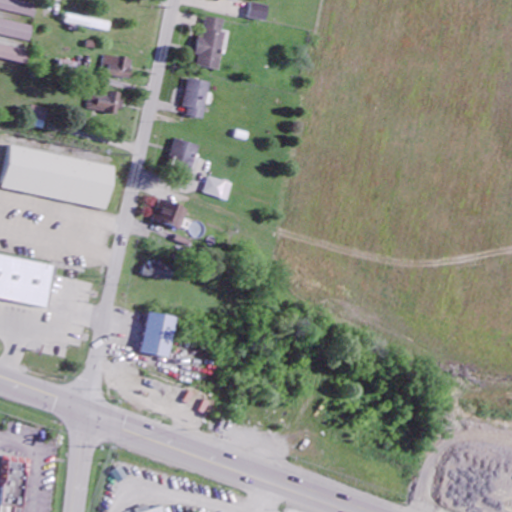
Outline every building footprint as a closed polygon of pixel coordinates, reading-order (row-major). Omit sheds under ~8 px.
[(0,0),(0,11),(36,20),(39,7),(9,0),(0,0)] [(270,8),(253,5),(249,20),(267,24),(270,8)] [(66,27),(109,32),(111,22),(67,17),(66,27)] [(197,70),(221,73),(224,51),(228,51),(230,35),(223,34),(225,22),(205,19),(199,58),(197,70)] [(0,37),(30,44),(33,29),(0,21),(0,37)] [(30,52),(0,46),(0,59),(27,65),(30,52)] [(128,82),(134,64),(106,55),(100,72),(128,82)] [(185,110),(190,111),(189,119),(206,121),(210,84),(189,82),(185,110)] [(123,97),(90,92),(87,112),(120,117),(123,97)] [(29,118),(45,123),(48,112),(32,107),(29,118)] [(173,164),(197,169),(201,147),(177,142),(173,164)] [(0,177),(7,145),(111,167),(102,210),(0,187),(0,177)] [(206,195),(230,203),(235,187),(211,179),(206,195)] [(182,232),(190,212),(162,201),(154,222),(182,232)] [(0,301),(50,311),(58,268),(0,257),(0,301)] [(175,267),(145,264),(144,279),(174,282),(175,267)] [(0,289),(31,299),(25,320),(0,312),(0,289)] [(146,312),(173,317),(165,356),(138,351),(146,312)] [(0,454),(29,458),(23,511),(7,511),(0,511),(0,454)]
